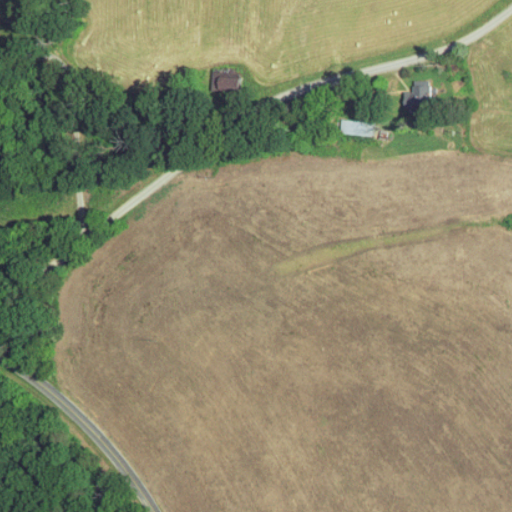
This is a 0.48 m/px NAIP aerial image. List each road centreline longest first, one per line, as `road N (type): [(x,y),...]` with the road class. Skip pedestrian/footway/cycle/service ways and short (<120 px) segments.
road 1 (residential): [(0,286),(264,91),(306,73),(453,43),(511,3)]
road 2 (residential): [(0,355),(48,387),(131,475),(150,511)]
